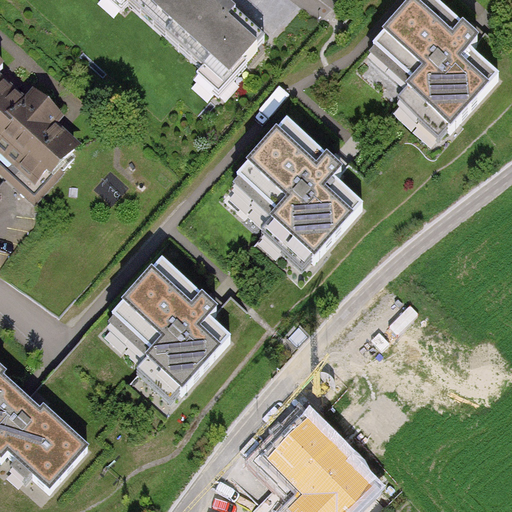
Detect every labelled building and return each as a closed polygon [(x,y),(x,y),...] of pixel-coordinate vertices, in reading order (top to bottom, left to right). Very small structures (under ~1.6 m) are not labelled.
[(218,0),(118,0),(223,95),(268,45),(218,0)] [(264,38),(272,29),(240,1),(232,10),(264,38)] [(406,116),(451,155),(509,89),(482,65),(492,53),(433,3),(381,62),(417,93),(425,83),(431,88),(406,116)] [(0,169),(0,170),(39,205),(87,151),(0,72),(0,169)] [(270,246),(310,282),(370,216),(348,195),(357,185),(299,132),(238,199),(272,230),(289,212),(295,218),(270,246)] [(150,387),(182,415),(239,350),(221,334),(232,325),(178,276),(126,334),(155,361),(164,351),(174,360),(150,387)] [(0,376),(0,458),(53,506),(94,459),(0,376)] [(306,406),(254,458),(295,498),(280,511),(360,511),(386,486),(306,406)]
